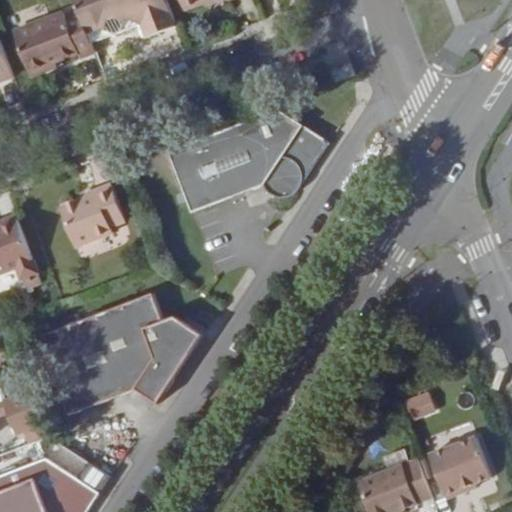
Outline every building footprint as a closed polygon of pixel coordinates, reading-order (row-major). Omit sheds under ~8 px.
[(146,35),(176,24),(167,0),(76,0),(81,12),(92,42),(142,22),(146,35)] [(207,0),(180,0),(184,9),(207,0)] [(81,58),(96,52),(92,42),(81,12),(66,18),(64,13),(16,31),(31,71),(56,62),(80,52),(81,58)] [(0,81),(14,76),(0,38),(0,81)] [(58,67),(56,62),(31,71),(33,77),(58,67)] [(331,80),(355,71),(351,62),(328,71),(331,80)] [(301,185),(303,187),(330,146),(283,113),(173,153),(194,214),(266,189),(281,197),(284,198),(286,198),(290,198),(293,196),(301,185)] [(101,196),(86,201),(64,209),(78,247),(115,234),(113,225),(127,220),(115,186),(99,191),(101,196)] [(84,196),(86,201),(101,196),(99,191),(84,196)] [(17,217),(0,222),(0,228),(19,222),(17,217)] [(0,228),(0,274),(19,267),(24,280),(39,274),(19,222),(0,228)] [(135,389),(158,406),(175,382),(169,378),(186,351),(182,338),(190,328),(175,318),(167,323),(158,297),(43,337),(69,412),(135,389)] [(175,382),(204,337),(190,328),(182,338),(186,351),(169,378),(175,382)] [(17,432),(45,421),(32,389),(5,398),(11,413),(17,432)] [(411,421),(437,412),(429,390),(403,400),(411,421)] [(0,416),(11,413),(5,398),(0,400),(0,416)] [(463,489),(478,483),(494,477),(479,437),(432,455),(449,498),(465,493),(463,489)] [(87,511),(100,493),(46,457),(0,474),(0,511),(87,511)] [(419,503),(434,497),(420,460),(360,483),(371,511),(394,511),(399,510),(399,511),(400,511),(420,504),(419,503)] [(479,487),(478,483),(463,489),(465,493),(479,487)]
